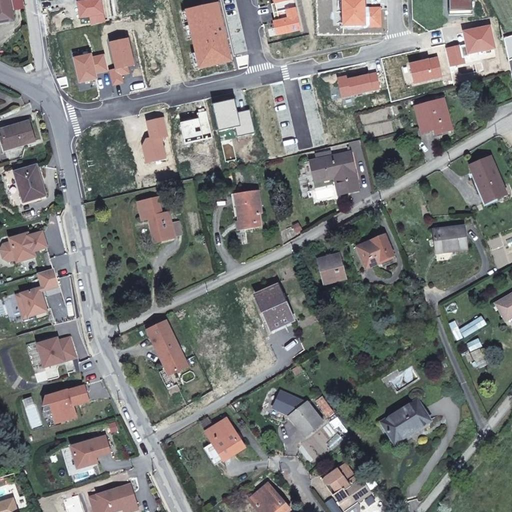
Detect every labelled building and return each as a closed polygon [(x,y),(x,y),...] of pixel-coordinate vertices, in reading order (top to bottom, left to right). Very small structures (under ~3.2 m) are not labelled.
[(0,0),(0,22),(13,20),(9,0),(0,0)] [(34,68),(32,64),(24,68),(27,73),(34,68)] [(427,104),(425,98),(414,101),(415,107),(427,104)] [(445,101),(444,99),(427,104),(415,107),(421,129),(434,126),(435,129),(436,134),(453,130),(447,110),(445,101)] [(35,141),(30,122),(2,130),(4,138),(1,139),(5,150),(35,141)] [(360,190),(351,152),(332,157),(317,160),(310,162),(315,182),(336,178),(340,195),(360,190)] [(332,157),(331,152),(316,155),(317,160),(332,157)] [(506,194),(491,157),(471,166),(487,203),(506,194)] [(46,195),(37,166),(15,173),(24,202),(46,195)] [(262,227),(260,214),(262,214),(258,191),(234,194),(239,223),(243,222),(245,230),(262,227)] [(245,230),(243,222),(239,223),(234,194),(231,195),(237,231),(245,230)] [(175,237),(169,213),(162,214),(158,198),(139,203),(143,220),(150,218),(156,242),(175,237)] [(171,223),(175,237),(183,235),(179,221),(171,223)] [(302,230),(299,223),(294,226),(297,232),(302,230)] [(468,249),(465,226),(434,230),(436,250),(455,248),(456,251),(468,249)] [(34,251),(47,248),(43,232),(30,236),(29,233),(11,239),(11,243),(4,245),(1,250),(4,258),(9,261),(16,259),(18,262),(35,257),(34,251)] [(394,255),(386,236),(358,247),(367,269),(376,265),(375,263),(394,255)] [(342,267),(340,257),(321,261),(324,269),(326,269),(330,281),(345,277),(344,274),(342,267)] [(55,269),(39,274),(44,291),(60,286),(55,269)] [(40,288),(17,296),(21,308),(29,306),(32,316),(48,311),(40,288)] [(289,314),(278,290),(259,298),(271,324),(289,316),(291,321),(295,319),(292,312),(289,314)] [(506,321),(511,317),(511,293),(496,304),(506,321)] [(29,306),(21,308),(24,318),(32,316),(29,306)] [(145,325),(148,330),(167,321),(164,316),(145,325)] [(291,321),(289,316),(271,324),(273,329),(291,321)] [(174,335),(167,321),(148,330),(165,366),(167,364),(172,374),(189,366),(174,335)] [(58,338),(38,345),(45,368),(77,358),(71,338),(59,341),(58,338)] [(296,376),(303,371),(300,365),(293,370),(296,376)] [(90,401),(86,388),(70,393),(69,390),(47,397),(44,407),(51,405),(57,423),(77,417),(74,406),(90,401)] [(324,422),(308,402),(307,403),(281,391),(274,408),(291,415),(290,417),(295,423),(298,421),(308,435),(324,422)] [(328,410),(331,408),(322,395),(319,397),(328,410)] [(431,421),(418,400),(382,422),(395,443),(431,421)] [(215,427),(208,417),(200,422),(207,433),(215,427)] [(238,436),(228,419),(215,427),(207,433),(224,460),(245,447),(240,439),(238,440),(236,437),(238,436)] [(308,435),(298,421),(295,423),(306,437),(308,435)] [(71,447),(78,469),(98,463),(97,457),(111,453),(106,436),(71,447)] [(358,503),(372,493),(371,491),(363,480),(362,478),(351,486),(346,480),(354,474),(346,463),(322,479),(328,488),(330,487),(335,494),(333,495),(345,511),(359,511),(360,511),(361,506),(358,503)] [(370,475),(363,480),(371,491),(378,486),(370,475)] [(130,511),(139,509),(132,484),(91,496),(95,511),(113,511),(124,509),(125,511),(130,511)] [(286,511),(290,509),(284,502),(282,504),(280,501),(281,499),(269,485),(250,501),(259,511),(286,511)] [(0,503),(0,511),(17,511),(13,499),(0,503)]
